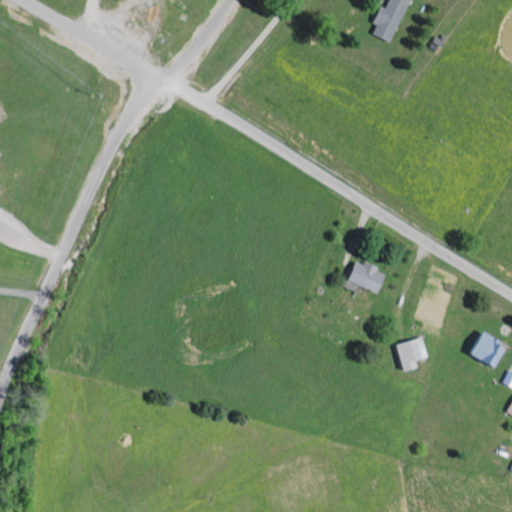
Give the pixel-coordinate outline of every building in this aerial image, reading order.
[(384,0),(381,8),(375,6),(367,23),(372,25),(367,35),(385,43),(406,1),(404,0),(384,0)] [(343,281),(375,293),(382,272),(351,260),(343,281)] [(492,368),(503,345),(476,333),(465,356),(492,368)] [(392,344),(399,371),(414,368),(412,361),(426,357),(421,338),(392,344)] [(502,384),(511,388),(511,372),(508,371),(502,384)]
